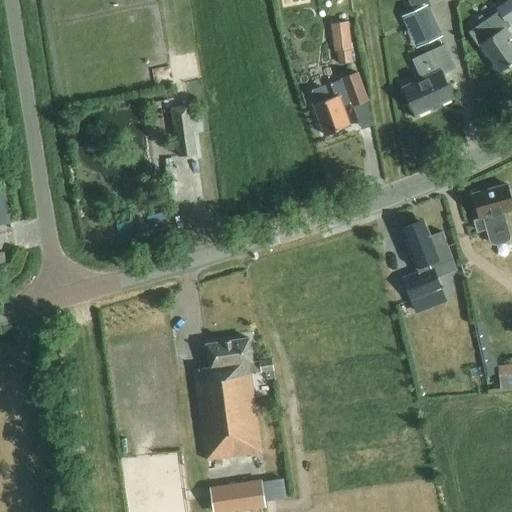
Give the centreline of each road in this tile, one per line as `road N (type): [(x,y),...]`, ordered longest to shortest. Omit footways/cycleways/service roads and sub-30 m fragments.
road 1 (tertiary): [(59,299),(341,214),(511,139)]
road 2 (unclassified): [(59,299),(12,0)]
road 3 (track): [(368,0),(399,193)]
